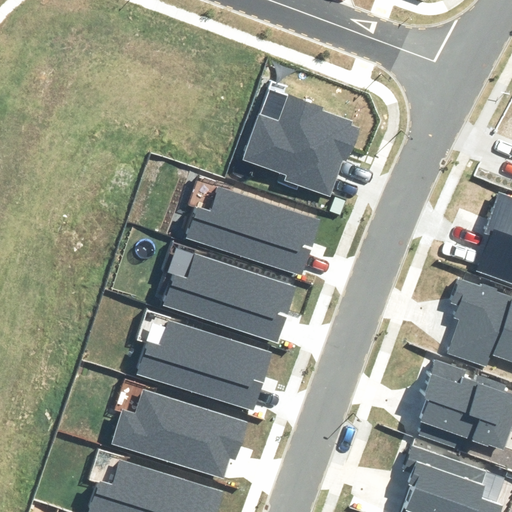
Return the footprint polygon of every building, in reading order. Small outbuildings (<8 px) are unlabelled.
[(298,185),(330,196),(341,163),(346,165),(358,128),(352,126),(354,120),(268,91),(244,161),(280,173),(277,184),(296,190),(298,185)] [(185,237),(301,275),(321,217),(219,183),(210,209),(196,204),(185,237)] [(511,195),(498,190),(476,244),(485,248),(476,270),(511,284),(511,195)] [(163,306),(277,342),(296,285),(196,254),(188,279),(174,274),(163,306)] [(492,355),(511,361),(511,297),(456,278),(448,301),(458,304),(453,318),(459,320),(448,353),(488,367),(492,355)] [(136,375),(252,413),(272,354),(170,321),(161,347),(147,342),(136,375)] [(461,437),(503,451),(511,425),(511,395),(504,393),(506,385),(478,376),(477,381),(463,377),(466,370),(439,361),(434,375),(433,375),(425,399),(430,400),(418,435),(457,448),(461,437)] [(111,443),(224,478),(231,457),(236,458),(247,422),(141,390),(133,413),(121,410),(111,443)] [(486,472),(412,445),(403,467),(416,472),(401,511),(502,511),(504,507),(481,499),(486,485),(482,484),(486,472)] [(89,511),(217,511),(224,493),(122,460),(114,486),(100,481),(89,511)]
